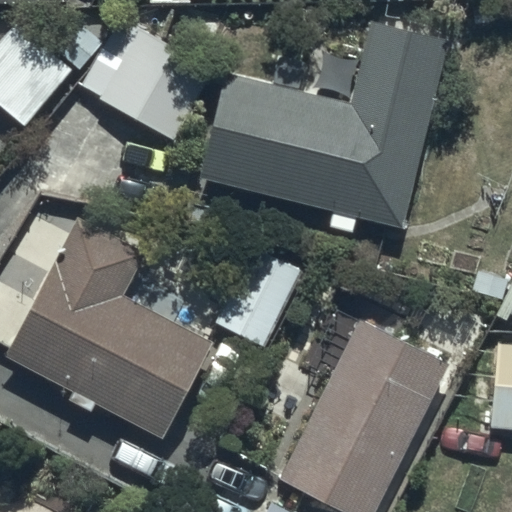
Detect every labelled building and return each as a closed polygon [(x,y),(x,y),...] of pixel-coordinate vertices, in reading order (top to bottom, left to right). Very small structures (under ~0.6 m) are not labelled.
[(121,13),(79,83),(176,139),(215,69),(121,13)] [(353,213),(399,224),(443,36),(366,18),(348,97),(223,69),(198,177),(327,206),(324,222),(350,228),(353,213)] [(78,214),(4,351),(72,387),(67,396),(89,408),(94,398),(160,433),(211,338),(123,290),(145,250),(78,214)] [(299,268),(251,244),(212,320),(261,345),(299,268)] [(511,270),(493,311),(504,317),(507,311),(511,312),(511,270)] [(274,474),(346,511),(369,511),(444,363),(352,317),(274,474)] [(469,423),(490,424),(511,425),(511,341),(493,340),(491,369),(473,368),(469,423)] [(297,511),(269,496),(259,511),(297,511)]
